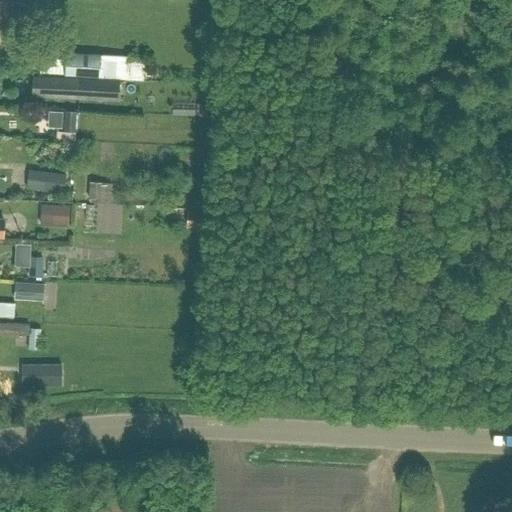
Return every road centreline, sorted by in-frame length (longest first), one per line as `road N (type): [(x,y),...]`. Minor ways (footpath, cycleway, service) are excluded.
road 1 (unclassified): [(0,443),(121,423),(511,443)]
road 2 (track): [(511,296),(482,303),(442,291),(397,256),(388,230),(393,165),(477,0)]
